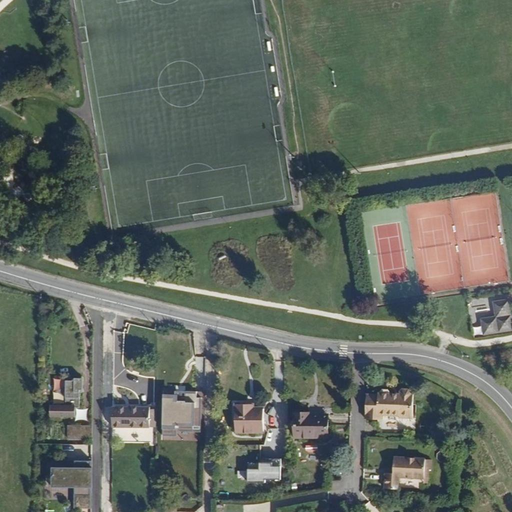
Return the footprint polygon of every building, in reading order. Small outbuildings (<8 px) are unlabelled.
[(511,330),(511,303),(511,300),(496,302),(498,316),(484,319),(486,334),(511,330)] [(80,409),(81,379),(67,379),(66,407),(51,406),(50,418),(76,418),(76,409),(80,409)] [(413,420),(414,396),(412,396),(412,394),(410,391),(402,391),(400,393),(400,396),(391,395),(388,391),(383,391),(379,395),(379,396),(366,396),(365,421),(378,422),(378,416),(383,416),(398,417),(398,420),(413,420)] [(175,397),(164,397),(163,436),(173,436),(173,432),(199,432),(200,401),(197,401),(197,395),(185,395),(184,400),(175,400),(175,397)] [(264,434),(264,409),(253,409),(245,410),(245,404),(234,404),(235,434),(264,434)] [(150,411),(150,408),(111,407),(111,429),(129,429),(149,429),(150,429),(150,411)] [(329,439),(328,416),(309,416),(309,414),(294,413),(294,439),(329,439)] [(80,439),(80,427),(69,427),(68,439),(80,439)] [(92,439),(93,427),(80,427),(80,439),(92,439)] [(149,441),(149,429),(129,429),(129,441),(149,441)] [(432,472),(433,461),(425,461),(425,460),(394,458),(393,475),(384,474),(384,491),(398,491),(399,479),(424,480),(424,472),(429,472),(432,472)] [(260,464),(249,464),(248,482),(266,482),(266,479),(281,479),(282,459),(260,459),(260,464)] [(91,506),(92,465),(75,465),(52,464),(52,485),(75,485),(74,505),(91,506)]
